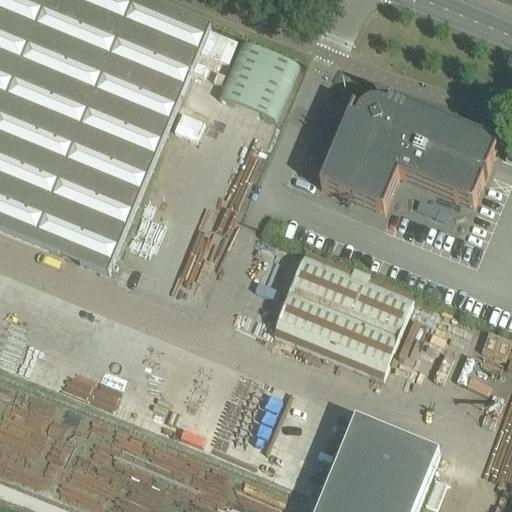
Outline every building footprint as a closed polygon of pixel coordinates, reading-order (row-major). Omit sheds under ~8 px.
[(0,0),(0,235),(109,280),(212,31),(137,0),(0,0)] [(357,125),(351,122),(345,137),(322,193),(385,220),(400,183),(474,213),(485,186),(488,179),(498,155),(499,151),(500,151),(500,150),(391,105),(389,111),(386,110),(382,108),(378,108),(374,108),(370,110),(367,111),(363,114),(361,117),(359,121),(357,125)] [(275,341),(384,386),(417,304),(370,285),(371,283),(356,277),(355,278),(308,259),(275,341)] [(0,363),(27,373),(44,323),(17,313),(0,363)] [(52,359),(40,355),(34,379),(73,389),(85,345),(58,338),(52,359)] [(321,511),(419,511),(441,460),(357,425),(321,511)]
